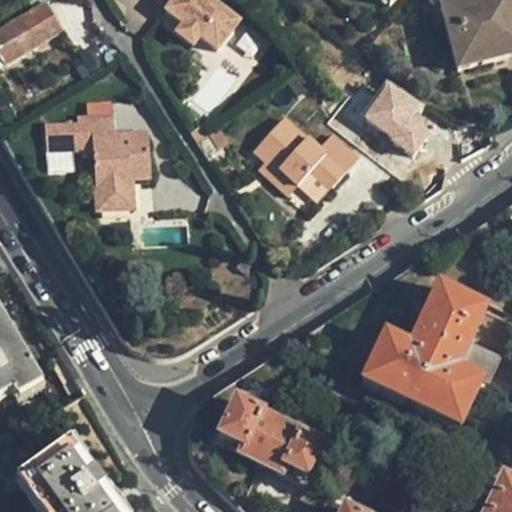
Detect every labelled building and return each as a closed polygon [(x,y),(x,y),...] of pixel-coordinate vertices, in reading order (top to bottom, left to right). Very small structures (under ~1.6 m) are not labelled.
[(162,11),(181,27),(195,39),(211,52),(236,24),(208,0),(153,0),(163,8),(162,11)] [(456,0),(439,6),(461,67),(511,50),(511,27),(502,0),(456,0)] [(461,67),(439,6),(429,8),(450,72),(461,67)] [(45,7),(0,35),(0,63),(4,70),(61,34),(45,7)] [(195,39),(181,27),(174,35),(189,47),(195,39)] [(394,144),(420,108),(414,104),(411,108),(388,92),(366,124),(394,144)] [(150,180),(147,136),(114,138),(112,120),(78,122),(79,129),(42,131),(45,158),(95,155),(100,212),(143,208),(140,181),(150,180)] [(250,153),(263,165),(276,177),(278,174),(294,189),(302,181),(308,175),(327,193),(342,177),(281,120),(250,153)] [(192,127),(187,131),(193,141),(199,137),(192,127)] [(199,137),(193,141),(207,163),(211,161),(210,159),(210,157),(210,156),(210,154),(211,152),(212,151),(213,150),(214,149),(217,148),(218,148),(207,132),(199,137)] [(276,177),(263,165),(257,171),(286,198),(294,189),(278,174),(276,177)] [(308,175),(302,181),(321,199),(327,193),(308,175)] [(427,200),(436,194),(438,191),(424,177),(414,186),(427,200)] [(431,204),(436,194),(427,200),(431,204)] [(483,388),(497,360),(465,344),(480,310),(434,288),(405,350),(378,337),(356,383),(457,430),(478,386),(483,388)] [(0,435),(50,407),(49,404),(0,325),(0,435)] [(298,435),(232,404),(215,440),(238,451),(234,462),(259,473),(275,480),(280,471),(298,479),(313,449),(296,441),(298,435)] [(115,511),(66,447),(19,481),(42,511),(115,511)] [(511,511),(511,485),(501,480),(484,511),(511,511)]
